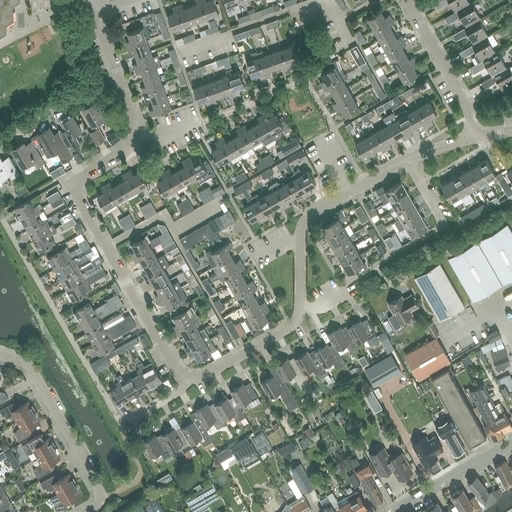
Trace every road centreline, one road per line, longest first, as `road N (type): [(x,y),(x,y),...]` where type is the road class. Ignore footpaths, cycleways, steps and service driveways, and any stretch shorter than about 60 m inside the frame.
road 1 (residential): [(187,385),(76,197),(76,181),(128,149),(134,136),(94,10)]
road 2 (residential): [(298,310),(323,307),(438,242),(443,226),(406,161)]
road 3 (residential): [(298,310),(304,221),(406,161)]
road 4 (residential): [(87,511),(99,489),(36,378),(0,356)]
road 5 (residential): [(472,137),(468,105),(406,0)]
road 6 (residential): [(187,385),(290,327),(298,310)]
road 7 (tertiary): [(394,511),(511,443)]
